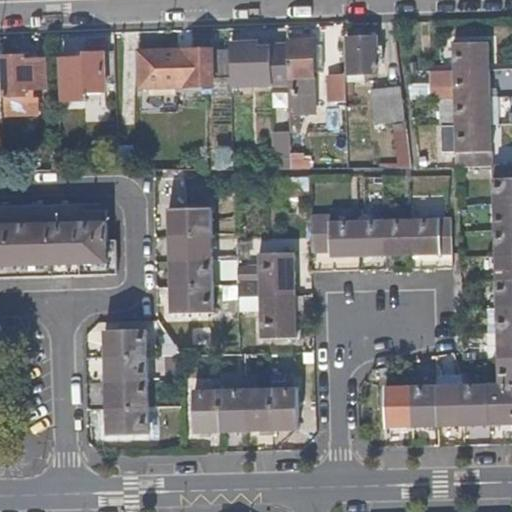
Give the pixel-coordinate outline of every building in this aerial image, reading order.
[(379,41),(348,42),(350,87),(369,87),(368,78),(380,78),(379,41)] [(316,83),(314,44),(291,44),(292,96),(290,96),(291,139),(300,137),(300,96),(312,96),(311,83),(316,83)] [(489,71),(489,45),(455,45),(456,72),(489,71)] [(261,46),(232,48),(233,85),(262,85),(261,46)] [(230,96),(229,51),(191,54),(191,61),(182,62),(182,54),(171,54),(173,90),(212,89),(213,97),(230,96)] [(173,90),(171,54),(140,56),(142,92),(173,90)] [(115,87),(113,55),(83,56),(83,60),(62,61),(63,102),(86,102),(86,94),(106,94),(107,87),(115,87)] [(26,58),(4,59),(4,99),(26,98),(25,92),(46,92),(46,62),(26,62),(26,58)] [(490,88),(489,71),(456,72),(457,98),(491,97),(490,88)] [(347,107),(346,80),(328,81),(329,108),(347,107)] [(46,108),(46,92),(25,92),(26,98),(25,108),(46,108)] [(408,127),(404,93),(372,94),(373,127),(408,127)] [(491,125),(491,97),(457,98),(458,125),(491,125)] [(460,152),(458,125),(446,126),(446,153),(460,153),(460,152)] [(493,150),(491,125),(458,125),(460,152),(491,151),(493,150)] [(292,172),(291,146),(276,146),(275,172),(292,172)] [(494,167),(493,150),(491,151),(460,152),(460,153),(460,167),(494,167)] [(511,205),(511,166),(499,167),(497,167),(500,206),(511,205)] [(511,229),(511,205),(500,206),(500,230),(511,229)] [(215,238),(214,213),(172,214),(173,240),(215,238)] [(107,252),(107,215),(0,214),(0,271),(23,272),(94,271),(107,271),(108,282),(118,281),(117,251),(107,252)] [(361,257),(360,226),(335,226),(334,217),(312,217),(314,256),(334,256),(334,258),(361,257)] [(456,255),(455,222),(413,224),(413,255),(456,255)] [(389,257),(388,224),(360,226),(361,257),(389,257)] [(413,255),(413,224),(388,224),(389,257),(413,255)] [(511,254),(511,229),(500,230),(501,255),(511,254)] [(216,264),(215,238),(173,240),(173,265),(216,264)] [(259,240),(259,254),(294,253),(294,239),(259,240)] [(511,280),(511,254),(501,255),(502,281),(511,280)] [(297,299),(295,258),(263,259),(263,270),(239,271),(240,275),(240,301),(264,300),(297,299)] [(216,289),(216,264),(173,265),(174,290),(216,289)] [(511,305),(511,280),(502,281),(503,306),(511,305)] [(217,314),(216,289),(174,290),(175,314),(217,314)] [(297,339),(297,299),(264,300),(264,340),(297,339)] [(511,330),(511,305),(503,306),(504,331),(511,330)] [(148,361),(148,336),(111,336),(111,362),(148,361)] [(149,386),(148,361),(111,362),(112,388),(149,386)] [(511,419),(511,381),(506,382),(494,384),(495,420),(511,419)] [(469,422),(467,383),(443,384),(444,422),(469,422)] [(495,420),(494,384),(494,383),(467,383),(469,422),(495,420)] [(444,422),(443,384),(418,385),(419,423),(444,422)] [(419,423),(418,385),(391,387),(392,424),(419,423)] [(150,412),(149,386),(112,388),(112,414),(150,412)] [(300,431),(299,394),(274,395),(275,432),(300,431)] [(275,432),(274,395),(249,396),(249,433),(275,432)] [(222,435),(221,396),(199,397),(199,435),(222,435)] [(249,433),(249,396),(221,396),(222,435),(249,433)] [(150,436),(150,412),(112,414),(113,437),(150,436)]
